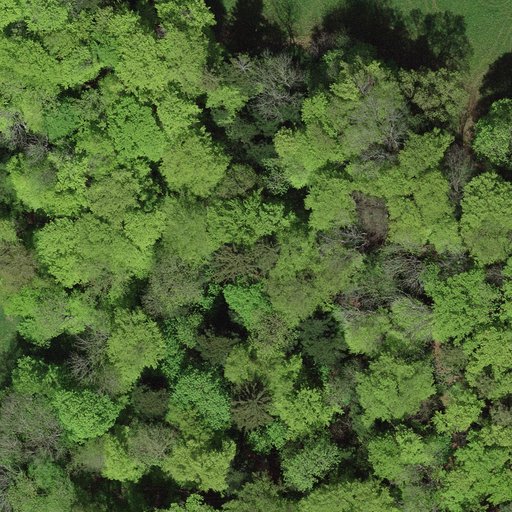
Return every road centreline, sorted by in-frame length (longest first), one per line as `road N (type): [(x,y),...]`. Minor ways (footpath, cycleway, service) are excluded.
road 1 (track): [(0,166),(135,267),(181,335),(186,417),(218,511)]
road 2 (track): [(186,417),(100,464),(56,511)]
